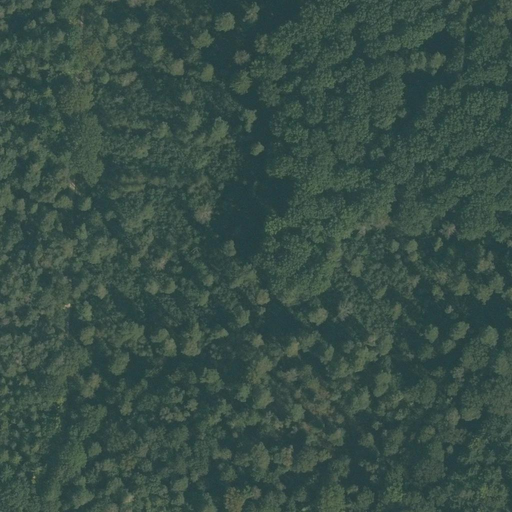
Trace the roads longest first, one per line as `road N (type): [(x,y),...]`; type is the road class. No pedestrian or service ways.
road 1 (track): [(60,511),(81,0)]
road 2 (track): [(511,390),(452,472),(440,506)]
